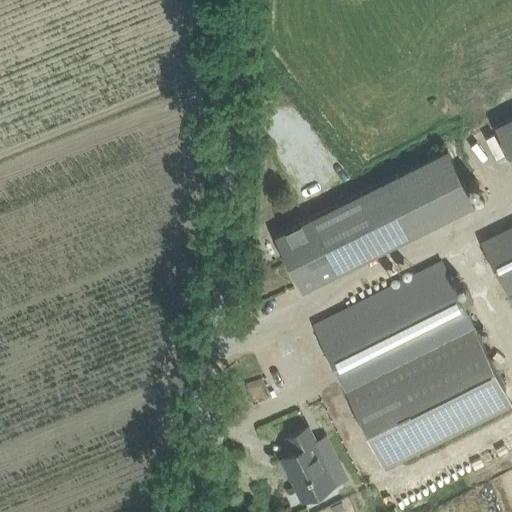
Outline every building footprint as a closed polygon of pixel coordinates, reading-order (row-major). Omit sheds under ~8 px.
[(511,109),(494,118),(511,156),(511,109)] [(334,265),(385,241),(361,192),(282,231),(276,235),(303,289),(309,286),(338,272),(334,265)] [(511,221),(479,238),(507,293),(511,290),(511,221)] [(314,324),(377,451),(505,387),(442,260),(314,324)] [(327,467),(314,441),(316,441),(308,425),(287,436),(294,451),(282,457),(303,499),(331,484),(323,469),(327,467)]
